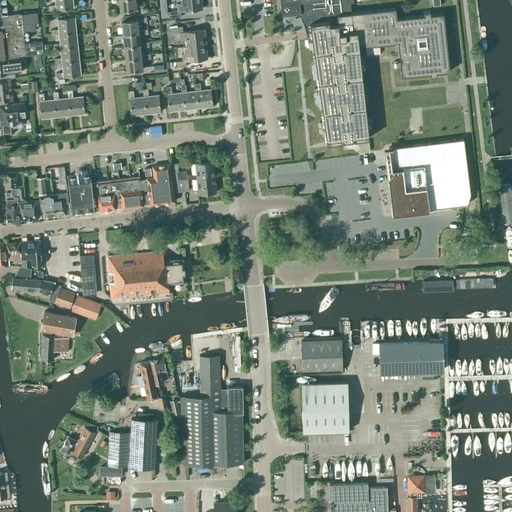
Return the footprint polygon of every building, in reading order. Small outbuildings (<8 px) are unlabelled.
[(49,10),(73,7),(72,0),(55,0),(56,4),(48,5),(49,10)] [(134,0),(118,0),(120,10),(136,9),(134,0)] [(202,8),(201,0),(181,0),(181,3),(176,4),(177,10),(167,11),(168,17),(181,16),(180,10),(202,8)] [(279,0),(281,15),(298,13),(301,18),(303,24),(305,31),(310,31),(326,143),(345,140),(349,140),(368,138),(359,46),(364,45),(364,46),(394,43),(394,41),(397,41),(399,57),(401,57),(401,60),(399,60),(401,76),(430,73),(430,76),(436,75),(436,73),(449,71),(443,13),(430,14),(430,12),(423,12),(424,15),(396,18),(395,8),(351,12),(350,2),(353,2),(352,0),(279,0)] [(21,13),(19,13),(8,15),(0,15),(1,24),(0,24),(0,58),(5,58),(5,57),(43,53),(42,41),(24,42),(23,32),(35,30),(34,22),(22,23),(21,13)] [(121,21),(122,33),(138,31),(138,30),(137,22),(146,21),(146,16),(136,17),(136,19),(121,21)] [(52,34),(59,33),(76,32),(74,17),(57,19),(58,29),(51,30),(52,34)] [(180,39),(185,38),(186,46),(206,44),(204,29),(182,31),(182,26),(169,27),(170,33),(179,32),(180,39)] [(147,33),(147,29),(138,30),(138,31),(122,33),(124,46),(140,44),(139,42),(139,34),(147,33)] [(53,49),(60,48),(77,46),(76,32),(59,33),(60,43),(53,44),(53,49)] [(149,46),(148,41),(139,42),(140,44),(124,46),(125,58),(141,56),(141,54),(140,47),(149,46)] [(185,60),(207,58),(206,44),(186,46),(187,53),(181,53),(182,60),(173,61),(173,67),(186,66),(185,60)] [(79,60),(77,46),(60,48),(61,58),(54,58),(55,63),(62,62),(79,60)] [(150,58),(150,53),(141,54),(141,56),(125,58),(126,71),(142,69),(141,59),(150,58)] [(0,78),(10,78),(12,77),(15,77),(13,58),(10,58),(0,59),(0,78)] [(56,77),(80,75),(79,60),(62,62),(63,72),(56,73),(56,77)] [(0,90),(11,89),(10,78),(0,78),(0,90)] [(195,83),(195,90),(197,107),(212,106),(210,89),(200,90),(199,83),(195,83)] [(180,85),(181,92),(183,109),(197,107),(195,90),(186,91),(185,84),(184,84),(182,85),(180,85)] [(169,111),(183,109),(181,92),(171,93),(170,86),(166,86),(169,111)] [(11,89),(0,90),(0,102),(12,101),(12,98),(11,89)] [(142,89),(143,96),(145,113),(160,112),(158,95),(148,96),(147,89),(145,89),(142,89)] [(67,90),(68,98),(69,114),(84,113),(82,96),(72,97),(71,90),(67,90)] [(128,91),(131,115),(145,113),(143,96),(133,97),(133,90),(128,91)] [(53,92),(53,99),(55,116),(69,114),(68,98),(58,99),(57,91),(53,92)] [(41,118),(55,116),(53,99),(46,100),(45,93),(38,94),(41,118)] [(23,102),(22,102),(12,103),(0,104),(0,122),(0,124),(1,134),(13,133),(12,123),(25,122),(23,102)] [(463,138),(384,148),(392,215),(429,209),(429,211),(467,204),(470,193),(463,138)] [(369,141),(359,142),(360,152),(370,150),(369,141)] [(186,171),(177,172),(178,180),(187,179),(196,178),(196,177),(215,175),(213,161),(195,163),(196,174),(187,175),(186,171)] [(153,177),(146,178),(146,179),(147,179),(147,182),(150,203),(150,204),(174,201),(173,192),(172,180),(170,163),(152,165),(153,177)] [(5,192),(5,196),(17,196),(16,171),(4,172),(5,188),(10,188),(11,192),(5,192)] [(76,174),(67,175),(71,214),(94,211),(94,208),(91,186),(90,173),(87,173),(86,171),(76,172),(76,174)] [(215,175),(196,177),(196,178),(197,193),(216,191),(215,175)] [(139,176),(118,178),(122,207),(143,205),(143,204),(150,203),(147,182),(143,182),(142,181),(140,182),(139,176)] [(44,177),(37,178),(39,199),(40,209),(43,209),(44,217),(55,215),(52,194),(46,195),(44,177)] [(96,186),(91,186),(94,208),(98,207),(99,210),(116,208),(115,207),(122,207),(118,178),(95,181),(96,186)] [(178,180),(172,180),(173,192),(188,190),(187,179),(178,180)] [(511,221),(511,200),(509,180),(498,181),(503,223),(511,221)] [(69,214),(67,192),(52,194),(55,215),(69,214)] [(17,196),(14,196),(14,199),(6,199),(6,204),(7,221),(19,220),(17,204),(17,196)] [(20,219),(37,218),(37,209),(40,209),(39,199),(18,201),(20,219)] [(39,240),(19,241),(20,241),(21,257),(26,256),(26,252),(39,252),(39,240)] [(20,241),(19,241),(4,242),(3,242),(6,265),(9,265),(9,260),(21,259),(21,257),(20,241)] [(113,273),(114,283),(109,283),(111,297),(169,292),(168,282),(185,281),(183,259),(163,260),(163,251),(107,256),(109,273),(113,273)] [(12,286),(11,288),(39,290),(39,288),(40,283),(41,279),(37,279),(30,278),(30,274),(15,273),(13,276),(12,286)] [(495,275),(453,276),(454,288),(496,287),(495,275)] [(449,277),(407,279),(408,291),(450,289),(449,277)] [(39,288),(39,290),(50,293),(50,292),(55,293),(56,290),(58,291),(54,302),(69,307),(74,293),(57,287),(58,285),(53,283),(53,282),(41,279),(40,283),(39,288)] [(71,310),(95,319),(100,303),(77,295),(71,310)] [(64,334),(73,335),(76,316),(44,311),(40,329),(54,332),(54,334),(42,333),(41,359),(53,359),(53,350),(67,351),(68,337),(63,337),(64,334)] [(301,340),(302,370),(342,369),(341,339),(301,340)] [(439,340),(379,343),(380,373),(420,372),(420,376),(432,375),(432,371),(440,371),(439,340)] [(240,440),(240,410),(229,410),(228,389),(220,389),(219,354),(199,355),(200,395),(180,396),(181,436),(182,436),(183,464),(243,462),(242,440),(240,440)] [(161,390),(160,390),(158,383),(162,382),(160,371),(166,370),(163,358),(157,359),(157,358),(149,360),(154,384),(157,397),(159,406),(167,405),(165,395),(162,396),(161,390)] [(157,397),(154,384),(149,360),(139,362),(142,374),(136,375),(138,388),(144,386),(147,399),(157,397)] [(301,383),(302,431),(348,430),(347,381),(301,383)] [(241,410),(241,387),(228,387),(228,389),(229,410),(240,410),(241,410)] [(180,412),(177,399),(170,401),(172,414),(180,412)] [(93,410),(101,408),(99,402),(91,403),(93,410)] [(108,465),(154,467),(156,419),(131,418),(130,432),(109,431),(108,465)] [(67,436),(60,450),(69,455),(71,452),(81,457),(86,449),(86,448),(95,432),(84,426),(76,441),(67,436)] [(197,465),(187,465),(188,477),(198,476),(197,465)] [(99,466),(99,475),(121,475),(121,467),(117,466),(99,466)] [(416,511),(416,497),(421,497),(421,492),(425,492),(425,474),(407,475),(407,490),(407,511),(416,511)] [(387,511),(387,486),(367,487),(367,482),(329,483),(330,501),(332,501),(332,507),(330,507),(329,511),(387,511)] [(427,510),(441,510),(441,499),(427,500),(427,510)] [(235,511),(236,511),(237,511),(237,509),(236,509),(236,502),(213,503),(213,511),(205,511),(204,511),(235,511)]
